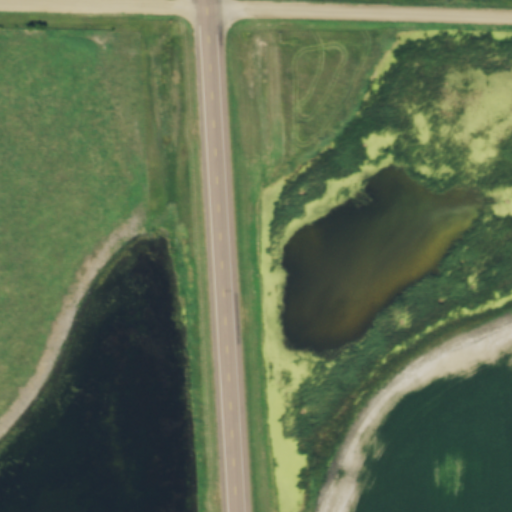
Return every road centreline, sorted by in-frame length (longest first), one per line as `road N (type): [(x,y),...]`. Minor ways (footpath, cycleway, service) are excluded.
road 1 (primary): [(238,511),(208,0)]
road 2 (track): [(511,20),(0,5)]
